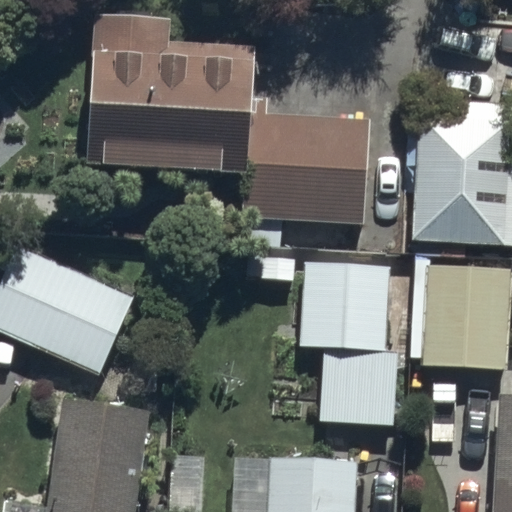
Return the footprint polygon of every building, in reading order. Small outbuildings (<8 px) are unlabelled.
[(363,240),(369,136),(254,128),(257,62),(251,61),(251,51),(186,48),(185,57),(172,57),(173,36),(94,31),(86,191),(246,200),(243,257),(281,259),(283,235),(363,240)] [(511,178),(511,119),(419,114),(415,260),(511,260),(511,178)] [(135,309),(15,258),(0,294),(0,344),(100,388),(135,309)] [(385,365),(390,280),(385,281),(386,272),(305,268),(301,364),(325,365),(321,434),(394,438),(398,365),(385,365)] [(510,385),(511,312),(511,285),(428,280),(425,382),(510,385)] [(511,511),(511,415),(499,415),(494,511),(511,511)] [(136,511),(146,429),(59,422),(49,511),(136,511)] [(202,511),(205,472),(157,468),(154,511),(202,511)] [(354,511),(356,480),(233,476),(232,511),(354,511)]
